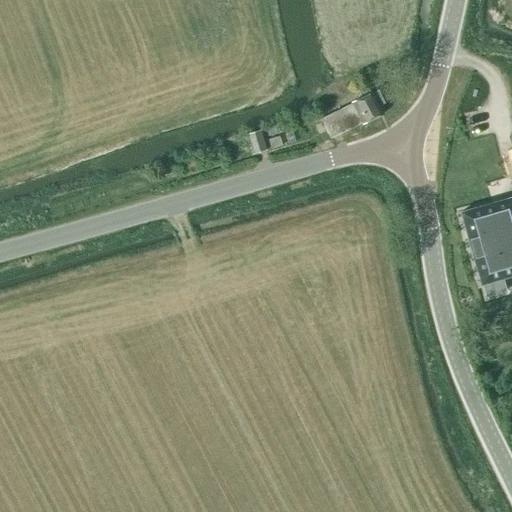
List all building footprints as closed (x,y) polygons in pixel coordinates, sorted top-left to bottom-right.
[(379,106),(384,104),(378,91),(372,94),(370,89),(362,92),(365,97),(353,103),(353,104),(321,119),(331,139),(363,124),(383,114),(379,106)] [(253,155),(266,151),(260,130),(247,135),(253,155)] [(282,146),(279,137),(268,140),(271,149),(282,146)] [(200,167),(197,158),(185,161),(187,170),(200,167)] [(511,198),(460,213),(481,286),(511,277),(511,198)]
